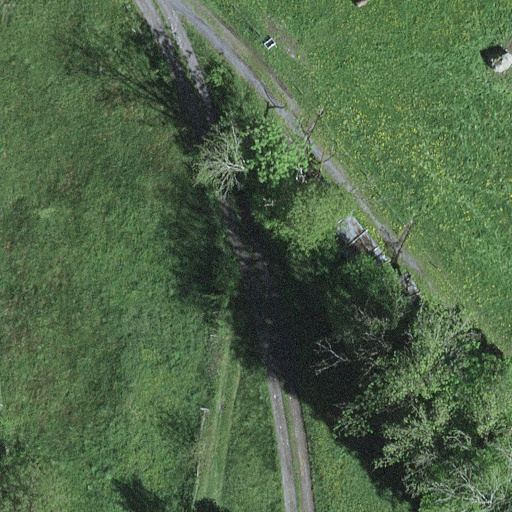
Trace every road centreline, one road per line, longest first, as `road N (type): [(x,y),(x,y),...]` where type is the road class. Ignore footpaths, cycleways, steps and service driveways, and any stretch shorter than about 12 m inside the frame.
road 1 (track): [(511,384),(311,149),(164,0)]
road 2 (track): [(202,511),(250,255)]
